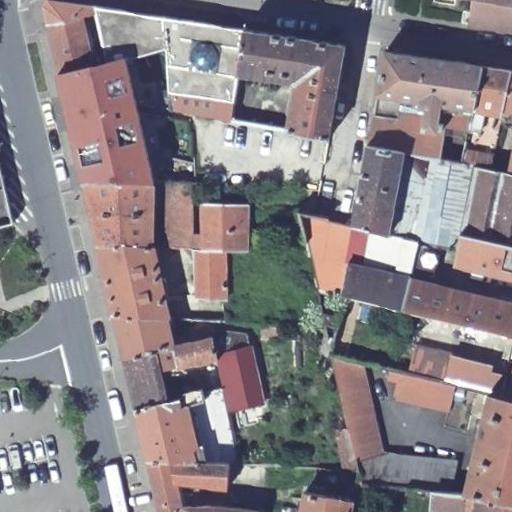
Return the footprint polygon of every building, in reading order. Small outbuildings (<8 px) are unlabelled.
[(45,0),(42,4),(58,72),(93,65),(85,19),(99,18),(97,6),(61,0),(45,0)] [(511,0),(474,0),(471,23),(511,29),(511,0)] [(107,62),(125,58),(133,57),(132,52),(127,53),(117,9),(97,6),(99,18),(107,62)] [(167,49),(171,109),(232,120),(240,68),(245,28),(117,9),(127,53),(132,52),(133,57),(167,49)] [(346,44),(245,28),(240,68),(299,77),(289,131),(329,139),(346,44)] [(368,144),(437,158),(444,124),(439,123),(440,112),(434,111),(435,104),(472,112),(483,65),(385,50),(372,120),(368,144)] [(58,72),(83,180),(152,182),(125,58),(107,62),(93,65),(58,72)] [(511,69),(483,65),(472,112),(467,135),(474,136),(475,130),(480,131),(486,105),(504,108),(511,69)] [(440,112),(439,123),(444,124),(437,158),(462,163),(466,141),(467,135),(472,112),(435,104),(434,111),(440,112)] [(466,141),(462,163),(476,166),(492,169),(494,158),(496,146),(466,141)] [(437,158),(368,144),(353,225),(457,249),(461,235),(476,166),(462,163),(437,158)] [(506,161),(494,158),(492,169),(504,171),(506,161)] [(492,169),(476,166),(461,235),(511,247),(511,172),(509,172),(504,171),(492,169)] [(0,224),(12,221),(0,167),(0,224)] [(83,180),(98,243),(153,246),(152,182),(83,180)] [(223,249),(246,250),(247,206),(201,204),(201,235),(194,234),(193,184),(169,183),(165,183),(165,246),(193,247),(223,249)] [(306,252),(306,254),(347,264),(353,225),(327,219),(296,212),(306,252)] [(511,247),(461,235),(457,249),(454,264),(511,277),(511,247)] [(114,314),(168,318),(153,246),(98,243),(114,314)] [(226,301),(223,249),(193,247),(199,297),(226,301)] [(315,291),(345,298),(511,336),(511,303),(347,264),(306,254),(315,291)] [(324,330),(331,358),(345,298),(315,291),(324,330)] [(124,355),(174,344),(168,318),(114,314),(124,355)] [(225,388),(230,410),(263,406),(248,337),(242,330),(210,329),(194,332),(195,340),(212,337),(225,388)] [(414,351),(409,375),(455,387),(475,391),(489,394),(504,397),(508,378),(492,374),(494,368),(423,351),(421,333),(413,334),(414,351)] [(124,355),(136,405),(165,400),(158,368),(179,364),(179,367),(205,362),(212,391),(225,388),(212,337),(195,340),(174,344),(124,355)] [(331,358),(357,471),(359,482),(434,492),(450,494),(458,465),(381,455),(367,383),(363,365),(331,358)] [(402,374),(392,372),(389,381),(399,384),(402,374)] [(409,375),(402,374),(399,384),(395,402),(449,413),(455,387),(409,375)] [(136,405),(148,458),(233,463),(243,464),(230,410),(225,388),(212,391),(203,393),(202,388),(191,390),(190,386),(184,388),(185,396),(165,400),(136,405)] [(511,502),(511,399),(504,397),(489,394),(465,496),(511,502)] [(148,458),(160,511),(237,511),(203,509),(180,511),(179,487),(229,486),(233,463),(148,458)] [(357,471),(321,469),(320,488),(362,491),(359,482),(357,471)] [(511,511),(511,502),(465,496),(450,494),(434,492),(431,508),(458,511),(511,511)] [(298,511),(350,511),(352,499),(301,493),(298,511)]
